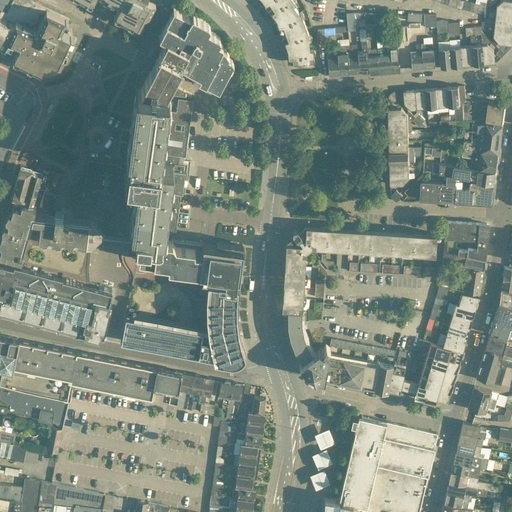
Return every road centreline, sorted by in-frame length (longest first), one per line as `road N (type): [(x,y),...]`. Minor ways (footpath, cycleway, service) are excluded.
road 1 (residential): [(278,90),(511,70)]
road 2 (unclassified): [(226,369),(0,322)]
road 3 (residential): [(456,422),(493,286),(502,213)]
road 4 (residential): [(456,422),(319,390),(298,394)]
road 5 (residential): [(502,213),(348,215)]
road 6 (tertiary): [(263,277),(278,153)]
